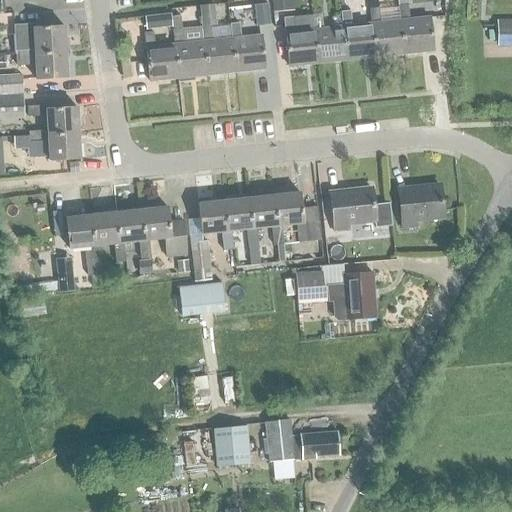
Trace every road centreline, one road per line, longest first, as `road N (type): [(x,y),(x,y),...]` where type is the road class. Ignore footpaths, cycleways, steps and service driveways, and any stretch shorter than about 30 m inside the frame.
road 1 (residential): [(511,182),(484,157),(444,139),(148,167),(126,155),(116,137),(101,0)]
road 2 (residential): [(335,511),(416,349),(511,193)]
